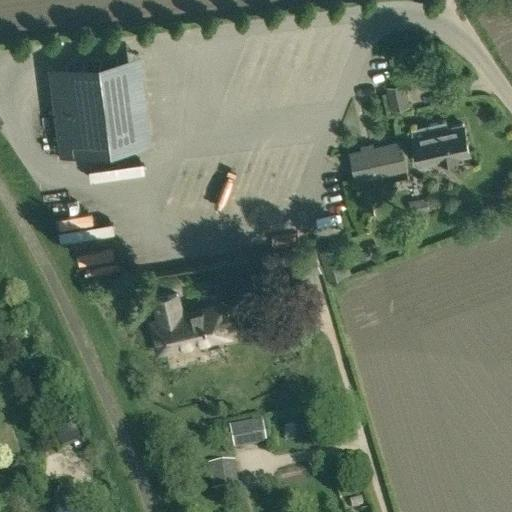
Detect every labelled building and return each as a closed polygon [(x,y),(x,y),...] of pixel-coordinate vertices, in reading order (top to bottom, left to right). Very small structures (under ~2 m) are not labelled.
[(242,78),(282,91),(293,61),(252,47),(242,78)] [(52,86),(61,154),(148,143),(139,75),(136,53),(120,55),(66,62),(50,64),(52,86)] [(385,86),(391,110),(411,105),(406,81),(385,86)] [(416,145),(420,163),(431,161),(431,162),(470,154),(464,123),(447,127),(446,121),(415,127),(419,144),(416,145)] [(351,152),(357,178),(406,167),(400,142),(374,147),(373,142),(361,145),(362,150),(351,152)] [(248,176),(207,164),(195,201),(232,212),(238,192),(254,197),(266,158),(254,155),(248,176)] [(409,201),(412,214),(430,210),(427,197),(409,201)] [(103,248),(102,225),(75,227),(76,249),(103,248)] [(320,250),(329,281),(353,273),(343,243),(320,250)] [(113,252),(90,260),(95,276),(119,268),(113,252)] [(155,299),(166,349),(224,336),(217,306),(182,314),(178,294),(155,299)] [(230,427),(235,452),(268,446),(262,421),(230,427)] [(209,465),(212,491),(239,488),(235,461),(209,465)] [(67,511),(69,494),(56,493),(53,511),(67,511)]
